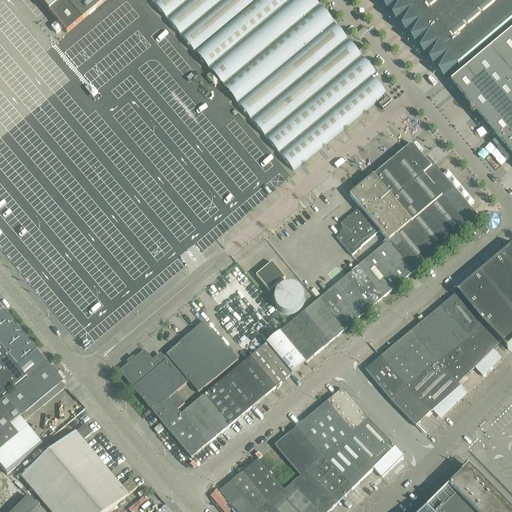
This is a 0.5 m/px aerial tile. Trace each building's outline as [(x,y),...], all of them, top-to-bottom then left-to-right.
[(38,0),(59,25),(63,28),(67,33),(82,20),(106,0),(38,0)] [(307,0),(150,0),(215,78),(293,171),(345,128),(382,97),(368,80),(372,77),(307,0)] [(379,0),(389,10),(400,0),(379,0)] [(511,0),(400,0),(389,10),(398,21),(426,55),(445,77),(511,20),(511,0)] [(477,61),(451,83),(471,108),(471,109),(470,111),(471,113),(473,114),(474,114),(475,114),(476,114),(474,116),(490,134),(492,132),(497,138),(492,143),(507,161),(511,157),(511,31),(484,55),(477,61)] [(93,99),(98,95),(98,94),(90,85),(88,86),(85,89),(93,99)] [(373,177),(411,223),(442,197),(423,175),(431,168),(412,144),(373,177)] [(423,175),(442,197),(468,228),(478,219),(453,188),(434,166),(431,168),(423,175)] [(355,203),(342,214),(367,244),(381,233),(388,242),(396,235),(411,223),(373,177),(353,193),(350,196),(355,203)] [(442,197),(411,223),(437,253),(468,228),(442,197)] [(502,225),(495,211),(483,217),(490,231),(502,225)] [(437,253),(411,223),(396,235),(422,266),(437,253)] [(388,242),(381,248),(406,279),(422,266),(396,235),(388,242)] [(457,294),(483,324),(501,343),(508,350),(511,346),(511,243),(455,291),(457,294)] [(358,267),(383,298),(406,279),(381,248),(358,267)] [(256,276),(269,292),(285,279),(272,263),(256,276)] [(358,267),(350,274),(376,305),(383,298),(358,267)] [(350,274),(319,300),(345,330),(376,305),(350,274)] [(303,306),(303,305),(304,304),(304,302),(304,301),(304,299),(304,298),(303,296),(303,295),(302,293),(301,292),(300,290),(299,289),(298,288),(297,287),(295,287),(294,286),(293,286),(291,285),(290,285),(288,285),(286,285),(285,286),(283,287),(282,287),(281,288),(280,289),(278,290),(277,291),(276,293),(276,294),(275,296),(275,297),(275,298),(275,299),(274,300),(275,301),(275,302),(275,303),(275,304),(276,306),(276,307),(277,308),(278,309),(279,310),(280,311),(281,312),(282,313),(283,313),(285,314),(286,314),(287,315),(289,315),(290,315),(291,315),(293,314),(294,314),(295,314),(296,313),(298,312),(299,311),(301,310),(301,309),(302,307),(303,306)] [(457,294),(442,306),(467,337),(483,324),(457,294)] [(319,300),(317,301),(304,312),(329,343),(345,330),(319,300)] [(467,337),(442,306),(411,332),(437,363),(467,337)] [(0,308),(0,345),(10,358),(6,362),(13,371),(17,368),(18,368),(37,352),(37,351),(36,352),(0,308)] [(304,312),(289,325),(314,356),(329,343),(304,312)] [(119,372),(153,413),(168,400),(177,411),(185,404),(176,393),(189,382),(198,393),(238,361),(205,322),(155,364),(144,351),(135,359),(133,358),(128,362),(129,364),(119,372)] [(483,324),(467,337),(437,363),(458,385),(501,343),(483,324)] [(289,325),(281,332),(306,362),(314,356),(289,325)] [(281,332),(265,344),(291,375),(306,362),(281,332)] [(380,358),(406,388),(437,363),(411,332),(380,358)] [(276,388),(291,375),(265,344),(250,357),(276,388)] [(0,400),(26,379),(28,381),(47,364),(37,352),(18,368),(17,368),(13,371),(6,362),(10,358),(0,345),(0,369),(1,371),(0,372),(0,400)] [(250,357),(219,383),(245,414),(276,388),(250,357)] [(406,388),(380,358),(365,371),(391,401),(406,388)] [(459,385),(458,385),(437,363),(406,388),(430,413),(459,385)] [(11,427),(64,383),(47,364),(28,381),(4,400),(0,403),(0,453),(19,437),(11,427)] [(245,414),(219,383),(204,396),(229,427),(245,414)] [(416,427),(430,413),(406,388),(391,401),(416,427)] [(368,420),(342,390),(327,403),(352,433),(368,420)] [(204,396),(181,415),(207,446),(229,427),(204,396)] [(153,413),(191,459),(207,446),(181,415),(177,411),(168,400),(153,413)] [(327,403),(296,428),(322,459),(345,440),(352,433),(327,403)] [(403,457),(395,448),(368,420),(352,433),(345,440),(373,469),(382,478),(403,457)] [(121,487),(119,484),(83,441),(92,433),(85,425),(22,478),(50,511),(108,511),(138,488),(131,479),(121,487)] [(158,434),(163,430),(160,425),(154,430),(158,434)] [(296,428),(288,435),(314,465),(322,459),(296,428)] [(306,472),(314,465),(288,435),(274,447),(300,477),(306,472)] [(345,440),(322,459),(352,490),(373,469),(345,440)] [(352,490),(322,459),(314,465),(306,472),(338,504),(352,490)] [(258,460),(242,473),(268,504),(283,491),(258,460)] [(511,511),(493,493),(470,469),(469,468),(462,474),(454,482),(443,492),(435,501),(423,511),(511,511)] [(291,484),(318,511),(329,511),(338,504),(306,472),(300,477),(291,484)] [(219,492),(235,511),(258,511),(268,504),(242,473),(219,492)] [(276,511),(318,511),(291,484),(283,491),(268,504),(276,511)] [(42,511),(28,497),(12,511),(42,511)]
